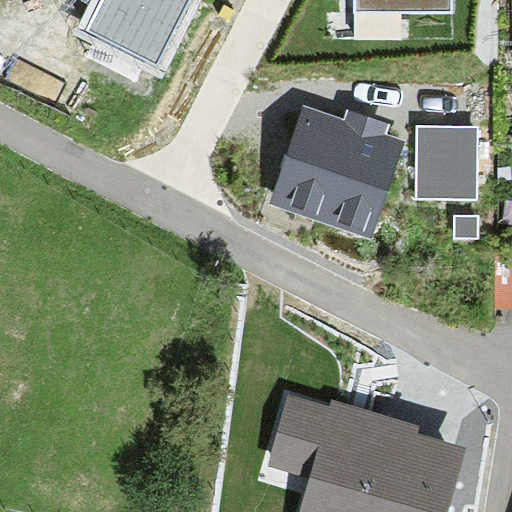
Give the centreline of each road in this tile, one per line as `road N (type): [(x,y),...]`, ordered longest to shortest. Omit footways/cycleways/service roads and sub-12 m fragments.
road 1 (residential): [(511,391),(161,203)]
road 2 (residential): [(161,203),(269,0)]
road 3 (residential): [(161,203),(0,118)]
